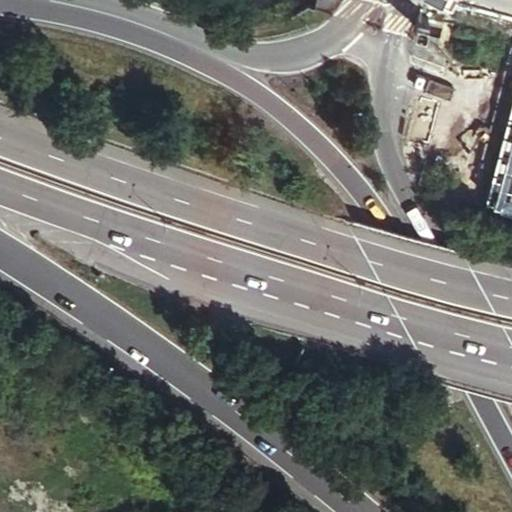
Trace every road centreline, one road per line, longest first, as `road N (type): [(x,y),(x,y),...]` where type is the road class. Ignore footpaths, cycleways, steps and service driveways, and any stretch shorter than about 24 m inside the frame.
road 1 (trunk): [(511,465),(353,193),(284,114),(162,40),(7,0)]
road 2 (trunk): [(0,184),(134,232),(511,341)]
road 3 (trunk): [(511,293),(370,256),(0,136)]
road 4 (trunk): [(0,252),(198,383),(365,511)]
road 5 (unknown): [(511,162),(463,144),(455,120),(467,77)]
